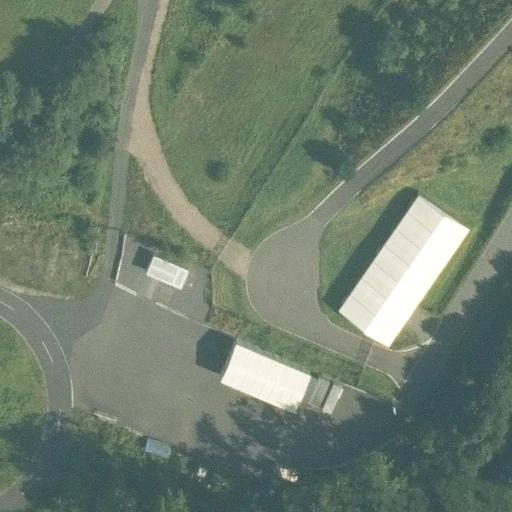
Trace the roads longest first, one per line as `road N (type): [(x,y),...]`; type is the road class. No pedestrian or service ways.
road 1 (unclassified): [(511,230),(403,409),(268,440),(62,408)]
road 2 (unknown): [(420,377),(332,340),(297,311),(291,251),(320,210),(511,19)]
